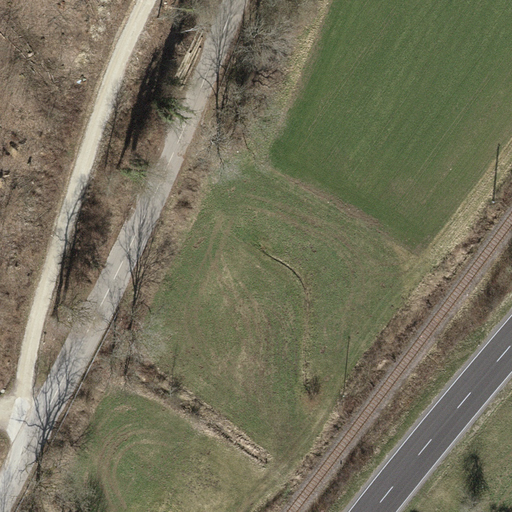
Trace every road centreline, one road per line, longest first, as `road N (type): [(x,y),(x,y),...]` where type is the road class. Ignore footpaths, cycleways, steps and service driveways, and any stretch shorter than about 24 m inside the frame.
road 1 (unclassified): [(0,502),(112,306),(239,0)]
road 2 (track): [(0,411),(40,426),(37,343),(99,118),(149,0)]
road 3 (primary): [(511,343),(371,511)]
